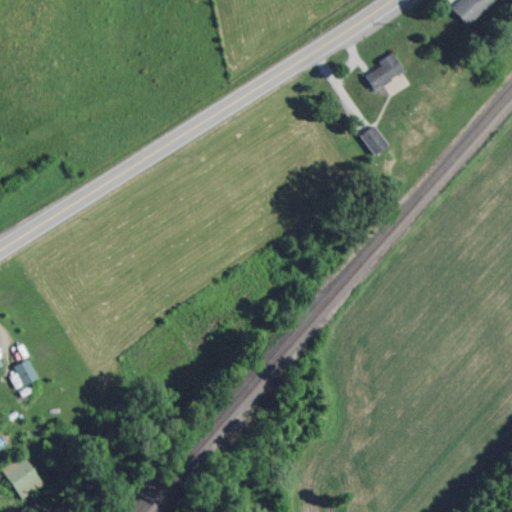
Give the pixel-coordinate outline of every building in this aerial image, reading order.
[(453,0),(446,7),(462,24),(486,0),(453,0)] [(511,41),(511,40),(511,13),(498,28),(511,41)] [(359,73),(367,88),(399,69),(388,51),(374,59),(376,63),(359,73)] [(354,133),(369,153),(383,143),(368,122),(354,133)] [(17,384),(32,377),(22,358),(7,365),(17,384)]
